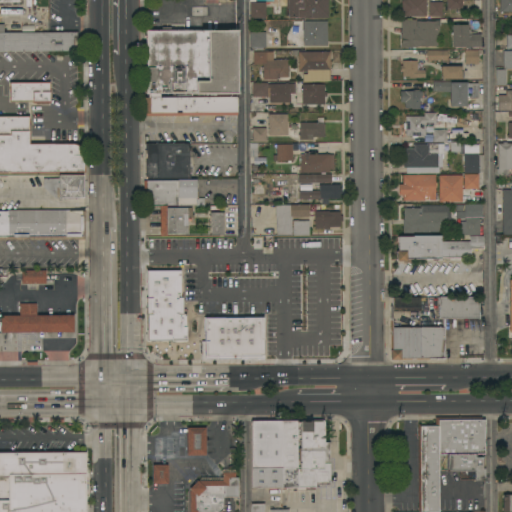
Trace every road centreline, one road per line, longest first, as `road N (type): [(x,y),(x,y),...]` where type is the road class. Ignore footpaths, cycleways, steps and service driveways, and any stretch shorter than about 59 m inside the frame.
road 1 (residential): [(367,0),(369,511)]
road 2 (primary): [(129,380),(124,55)]
road 3 (primary): [(101,0),(103,226)]
road 4 (primary): [(103,226),(101,381)]
road 5 (secondary): [(367,402),(511,401)]
road 6 (secondary): [(170,404),(300,403)]
road 7 (secondary): [(367,380),(246,380)]
